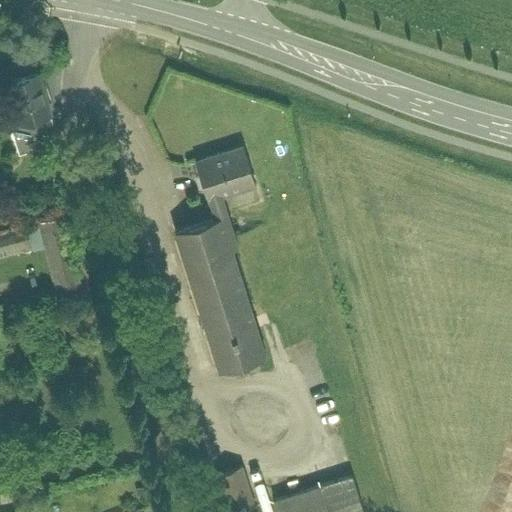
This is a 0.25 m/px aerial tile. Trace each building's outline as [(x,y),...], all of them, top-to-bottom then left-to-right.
[(48,115),(38,73),(1,82),(12,124),(3,126),(11,156),(43,148),(35,118),(48,115)] [(199,156),(209,191),(259,181),(248,144),(199,156)] [(224,209),(173,225),(217,366),(268,350),(224,209)] [(62,223),(40,228),(54,290),(77,285),(62,223)] [(20,227),(0,231),(0,256),(25,251),(20,227)] [(271,492),(277,511),(367,511),(354,467),(271,492)] [(212,478),(222,510),(246,503),(236,470),(212,478)] [(157,479),(137,485),(141,499),(161,493),(157,479)]
